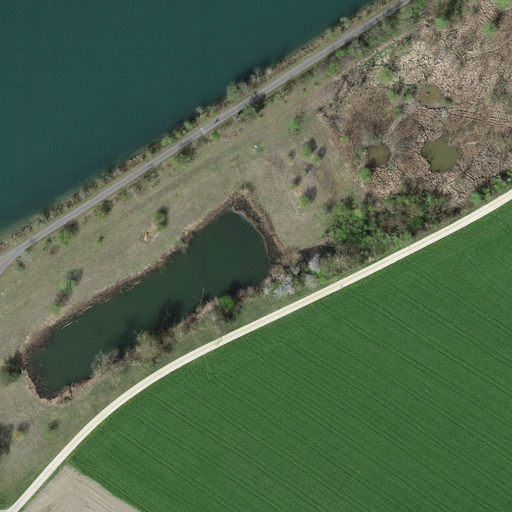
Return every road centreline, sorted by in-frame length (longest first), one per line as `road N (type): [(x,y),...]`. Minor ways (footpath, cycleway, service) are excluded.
road 1 (track): [(11,511),(105,412),(171,366),(511,194)]
road 2 (unclassified): [(402,0),(0,260)]
